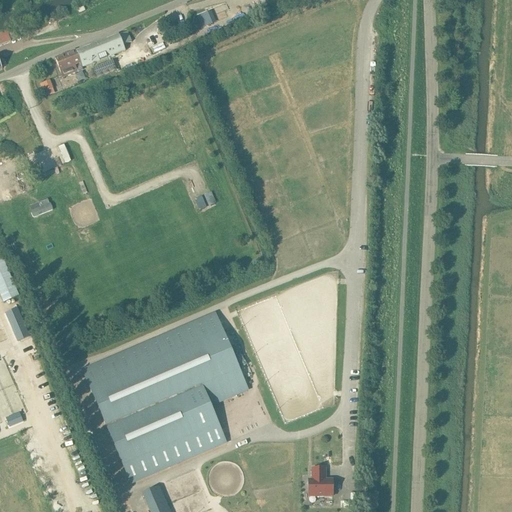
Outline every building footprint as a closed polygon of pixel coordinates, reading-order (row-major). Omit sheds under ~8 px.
[(208,12),(198,16),(199,18),(203,28),(213,24),(209,14),(208,12)] [(118,34),(75,51),(81,67),(121,51),(122,53),(124,53),(123,50),(125,50),(123,46),(131,41),(126,31),(118,34)] [(0,45),(9,42),(6,33),(0,35),(0,45)] [(75,51),(75,50),(55,58),(62,77),(82,70),(81,67),(75,51)] [(39,84),(43,92),(53,88),(49,80),(39,84)] [(211,191),(203,194),(208,205),(216,202),(211,191)] [(207,207),(201,195),(194,199),(199,211),(207,207)] [(40,208),(31,212),(33,218),(47,213),(52,211),(47,200),(38,203),(40,208)] [(28,337),(26,331),(17,309),(5,314),(15,336),(17,342),(28,337)] [(82,372),(130,483),(225,442),(210,406),(248,390),(215,315),(82,372)] [(19,415),(7,420),(9,427),(22,421),(19,415)] [(325,476),(325,469),(312,469),(312,480),(308,480),(308,497),(332,497),(332,480),(324,480),(324,477),(324,476),(325,476)] [(139,495),(147,511),(168,511),(157,486),(139,495)]
